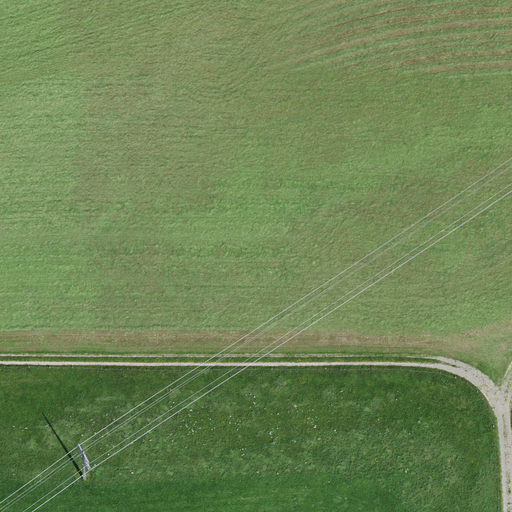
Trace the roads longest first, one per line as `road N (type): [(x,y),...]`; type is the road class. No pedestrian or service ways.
road 1 (track): [(501,412),(477,379),(431,362),(0,361)]
road 2 (track): [(511,372),(501,412),(507,511)]
